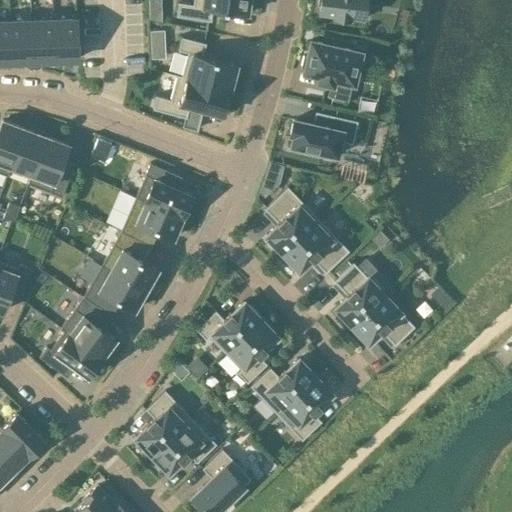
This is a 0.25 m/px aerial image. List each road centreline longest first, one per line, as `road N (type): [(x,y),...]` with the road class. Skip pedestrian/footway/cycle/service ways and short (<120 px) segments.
road 1 (residential): [(244,173),(114,118),(0,95)]
road 2 (residential): [(89,439),(168,333),(214,244)]
road 3 (residential): [(214,244),(239,255),(361,383)]
road 4 (residential): [(244,173),(288,0)]
road 5 (residential): [(89,439),(0,352)]
